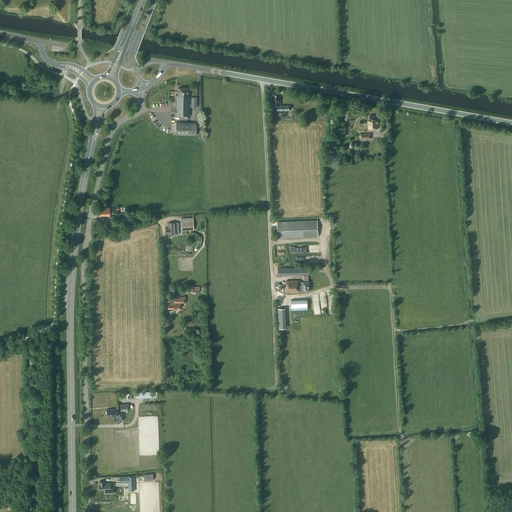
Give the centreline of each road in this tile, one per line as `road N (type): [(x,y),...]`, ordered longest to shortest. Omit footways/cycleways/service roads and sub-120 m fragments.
road 1 (unclassified): [(88,511),(83,264),(110,133),(139,111),(140,89)]
road 2 (unknown): [(55,511),(50,290),(71,131),(66,94),(76,82)]
road 3 (primary): [(72,511),(71,289),(89,152)]
road 4 (secondary): [(511,122),(165,62)]
road 5 (track): [(272,292),(390,286),(399,433)]
